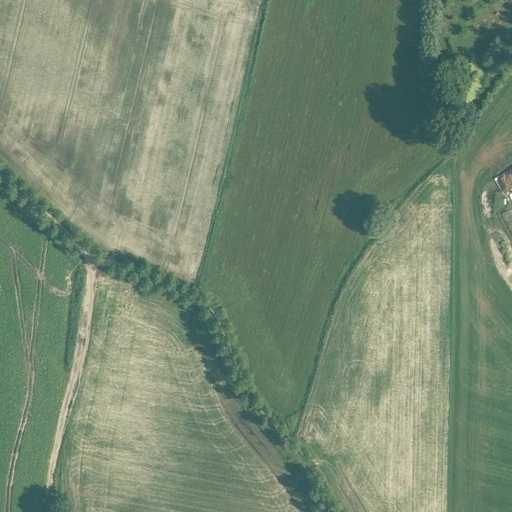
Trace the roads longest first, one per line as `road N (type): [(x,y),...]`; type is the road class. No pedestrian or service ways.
road 1 (track): [(333,511),(248,399),(204,304),(95,261)]
road 2 (track): [(95,261),(46,511)]
road 3 (track): [(95,261),(0,175)]
